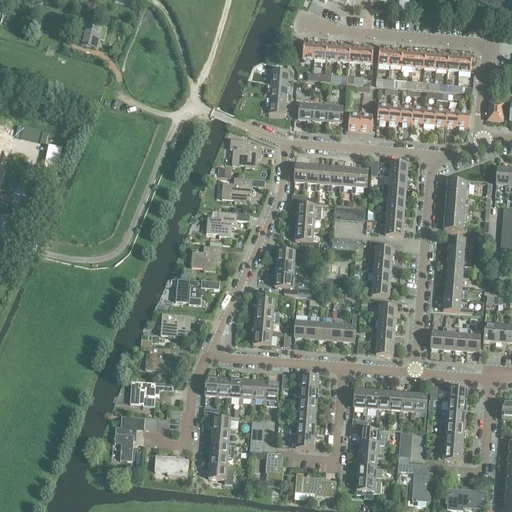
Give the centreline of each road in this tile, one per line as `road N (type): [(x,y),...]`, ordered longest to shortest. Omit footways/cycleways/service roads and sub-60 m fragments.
road 1 (residential): [(482,141),(487,45),(293,28)]
road 2 (unclassified): [(26,249),(81,260),(120,252),(175,128),(194,103),(213,114)]
road 3 (track): [(120,252),(118,283),(62,424),(0,386)]
road 4 (residential): [(286,144),(280,196),(210,354)]
road 5 (residential): [(416,372),(432,156)]
road 6 (residential): [(286,144),(432,156)]
road 7 (residential): [(344,369),(210,354)]
road 8 (residential): [(443,470),(481,473),(487,466),(493,379)]
road 9 (residential): [(210,354),(191,389),(186,440),(180,447),(148,444)]
road 10 (residential): [(298,462),(337,459),(344,369)]
